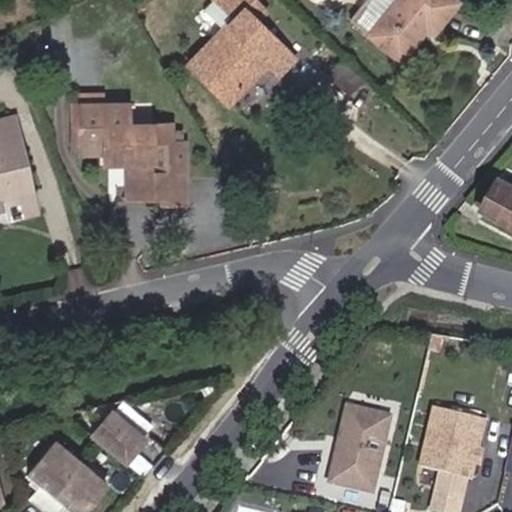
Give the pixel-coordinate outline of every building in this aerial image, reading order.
[(214,0),(233,19),(185,66),(224,107),(263,68),(275,83),(292,66),(255,29),(267,16),(251,0),(214,0)] [(400,61),(424,26),(434,34),(457,0),(356,0),(348,13),(374,31),(368,40),(400,61)] [(339,59),(327,73),(350,91),(361,77),(339,59)] [(116,104),(68,108),(70,150),(93,148),(95,165),(118,163),(121,197),(159,194),(159,178),(177,177),(174,140),(160,140),(159,121),(117,123),(116,104)] [(70,150),(68,108),(60,109),(62,151),(70,150)] [(0,216),(6,215),(41,206),(18,120),(0,123),(0,216)] [(178,200),(177,177),(159,178),(159,194),(159,201),(178,200)] [(511,185),(502,180),(486,206),(511,220),(511,185)] [(47,226),(41,206),(6,215),(11,235),(47,226)] [(490,405),(439,392),(425,452),(444,457),(440,472),(466,479),(470,463),(475,464),(479,449),(475,447),(478,433),(481,421),(485,423),(490,405)] [(395,408),(352,397),(332,473),(377,483),(395,408)] [(131,463),(150,441),(118,414),(99,436),(131,463)] [(478,433),(475,447),(479,449),(483,449),(487,436),(478,433)] [(90,511),(113,486),(63,443),(36,475),(48,486),(37,498),(52,511),(69,511),(74,507),(79,511),(90,511)] [(0,506),(10,503),(0,472),(0,506)]
